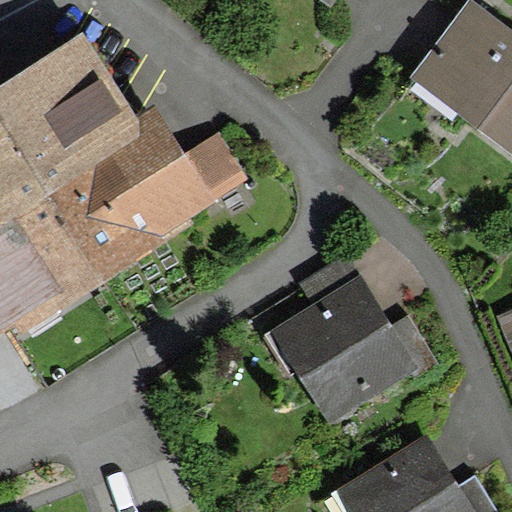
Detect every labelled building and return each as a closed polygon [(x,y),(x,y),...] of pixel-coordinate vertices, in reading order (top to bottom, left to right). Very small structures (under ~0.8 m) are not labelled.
[(511,148),(511,34),(470,3),(415,76),(418,77),(423,70),(466,103),(460,110),(511,149),(511,148)] [(129,130),(77,48),(0,95),(0,117),(43,184),(110,141),(129,130)] [(0,117),(0,211),(43,184),(0,117)] [(150,202),(168,191),(129,130),(110,141),(43,184),(93,263),(161,220),(150,202)] [(0,211),(0,264),(25,306),(93,263),(43,184),(0,211)] [(332,408),(404,363),(383,329),(357,287),(295,326),(292,317),(264,334),(290,372),(304,364),(332,408)] [(407,314),(383,329),(404,363),(413,378),(437,363),(407,314)] [(464,511),(450,489),(423,446),(360,485),(375,508),(368,511),(464,511)] [(497,511),(474,474),(450,489),(464,511),(497,511)]
